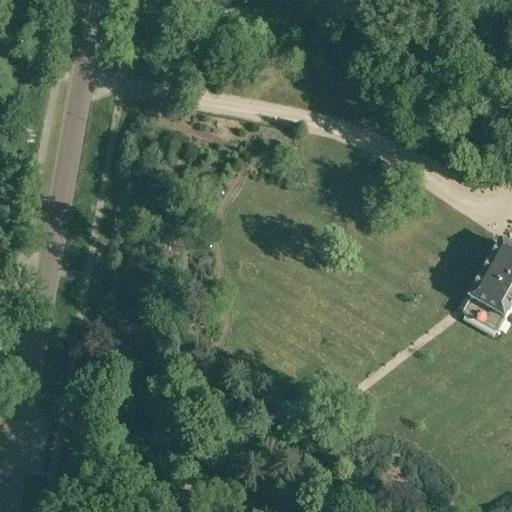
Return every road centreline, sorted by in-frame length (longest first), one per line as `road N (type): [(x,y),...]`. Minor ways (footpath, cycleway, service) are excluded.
road 1 (residential): [(505,224),(356,137),(78,77)]
road 2 (tertiary): [(6,511),(78,77)]
